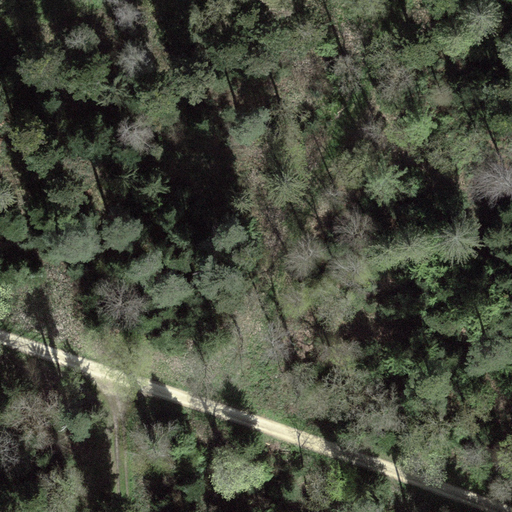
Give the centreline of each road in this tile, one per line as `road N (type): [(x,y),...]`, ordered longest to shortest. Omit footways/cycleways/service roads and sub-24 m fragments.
road 1 (track): [(0,337),(511,505)]
road 2 (track): [(122,511),(117,377)]
